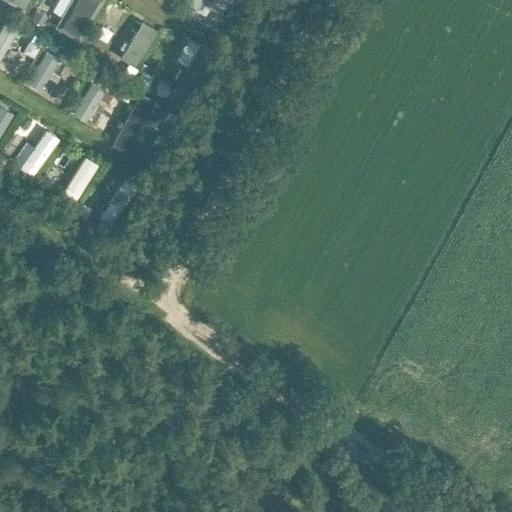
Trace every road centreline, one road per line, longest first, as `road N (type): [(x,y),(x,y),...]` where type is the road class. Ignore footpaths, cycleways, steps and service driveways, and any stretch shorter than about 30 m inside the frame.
road 1 (track): [(158,298),(454,511)]
road 2 (unclassified): [(158,298),(326,0)]
